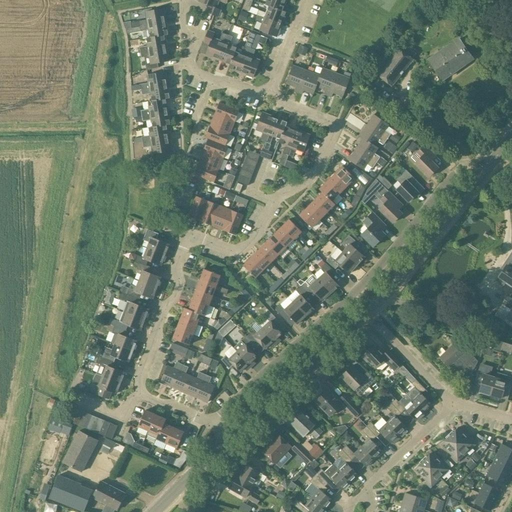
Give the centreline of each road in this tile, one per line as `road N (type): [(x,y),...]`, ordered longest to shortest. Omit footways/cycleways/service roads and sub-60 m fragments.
road 1 (residential): [(212,422),(358,288),(464,167)]
road 2 (tertiary): [(227,440),(366,311)]
road 3 (tertiary): [(366,311),(481,175)]
road 4 (residential): [(273,202),(319,165),(336,124),(281,102),(272,90)]
road 5 (residential): [(140,393),(139,378),(180,283),(174,268),(188,236)]
road 6 (residential): [(464,167),(459,150),(352,81)]
road 7 (residential): [(453,402),(366,311)]
road 8 (residential): [(364,491),(453,402)]
